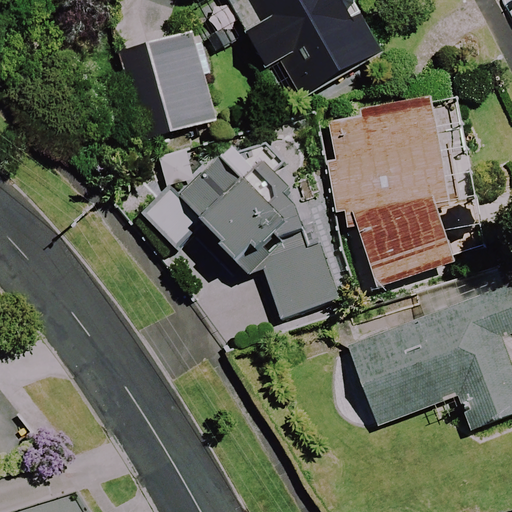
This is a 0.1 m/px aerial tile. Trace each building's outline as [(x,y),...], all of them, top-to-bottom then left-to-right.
[(381,59),(349,0),(233,0),(271,73),(286,65),(304,99),(381,59)] [(221,124),(198,35),(122,55),(144,144),(221,124)] [(455,206),(434,109),(333,130),(340,163),(331,165),(346,233),(367,229),(379,288),(455,273),(442,209),(455,206)] [(292,229),(231,155),(182,195),(242,269),(292,229)] [(348,303),(332,247),(268,266),(284,322),(348,303)] [(511,339),(511,282),(351,346),(384,429),(461,399),(474,433),(511,418),(511,364),(503,343),(511,339)]
